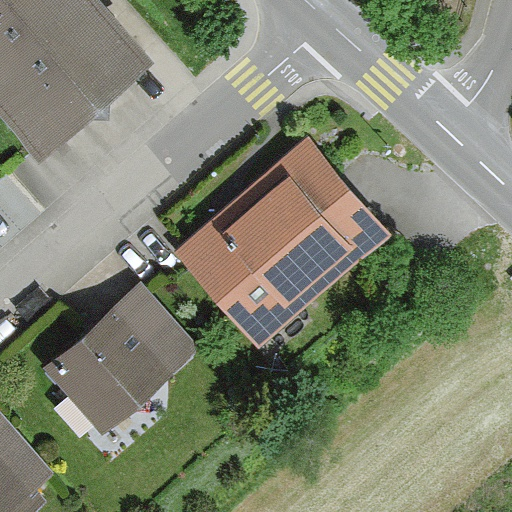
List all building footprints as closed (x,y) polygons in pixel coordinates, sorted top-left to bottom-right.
[(33,133),(77,95),(103,96),(103,72),(140,40),(105,0),(0,0),(0,96),(13,111),(33,133)] [(0,122),(13,111),(0,96),(0,172),(3,170),(0,165),(0,122)] [(210,216),(174,247),(235,316),(275,281),(285,293),(347,240),(358,252),(389,225),(307,131),(250,179),(263,194),(222,230),(210,216)] [(147,410),(150,382),(192,348),(138,282),(47,355),(100,422),(121,405),(147,410)] [(0,511),(24,511),(39,500),(29,487),(48,472),(0,410),(0,511)]
